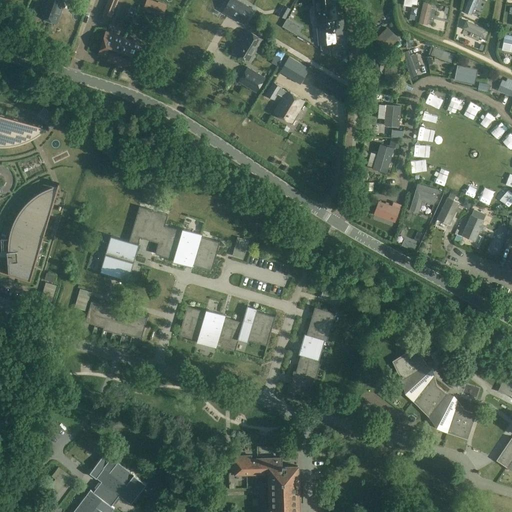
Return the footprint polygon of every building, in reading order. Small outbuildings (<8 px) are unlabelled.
[(45,0),(39,17),(56,24),(59,15),(58,15),(60,10),(61,10),(63,6),(61,6),(63,0),(45,0)] [(109,0),(106,9),(114,12),(118,0),(109,0)] [(243,22),(252,8),(238,0),(228,0),(223,9),(243,22)] [(334,0),(316,0),(319,21),(320,25),(318,26),(320,46),(335,45),(333,24),(331,24),(331,20),(337,19),(335,7),(337,7),(336,2),(335,2),(334,0)] [(468,0),(463,12),(471,15),(474,8),(476,9),(476,8),(479,7),(479,6),(480,5),(485,8),(487,0),(468,0)] [(153,3),(150,11),(162,15),(165,7),(153,3)] [(388,27),(387,28),(382,23),(371,35),(375,40),(386,51),(399,38),(388,27)] [(464,23),(462,30),(479,36),(481,29),(464,23)] [(235,54),(249,61),(262,38),(249,30),(235,54)] [(106,32),(99,54),(117,60),(124,38),(106,32)] [(124,38),(117,60),(135,66),(142,45),(124,38)] [(433,48),(430,56),(451,63),(454,55),(433,48)] [(417,75),(415,69),(420,68),(415,54),(411,55),(409,50),(402,52),(411,77),(417,75)] [(289,56),(279,72),(288,78),(299,84),(309,69),(289,56)] [(385,61),(384,78),(394,82),(398,75),(396,74),(397,62),(385,61)] [(469,83),(474,84),(477,70),(458,66),(456,71),(454,80),(469,83)] [(247,68),(239,81),(257,92),(265,78),(247,68)] [(313,85),(339,102),(345,92),(318,75),(313,85)] [(511,82),(497,76),(493,84),(511,91),(511,82)] [(273,114),(290,124),(303,103),(287,93),(288,92),(281,88),(282,87),(272,82),(265,94),(274,100),(277,94),(283,97),(273,114)] [(450,95),(447,108),(458,111),(457,113),(470,116),(473,101),(450,95)] [(399,106),(386,105),(379,105),(378,118),(385,119),(384,125),(398,126),(400,106),(399,106)] [(44,108),(38,115),(47,122),(53,115),(44,108)] [(26,121),(0,113),(0,143),(4,144),(14,143),(24,140),(33,136),(41,131),(31,128),(28,129),(26,127),(20,129),(19,127),(20,125),(22,121),(26,122),(26,121)] [(422,120),(421,131),(433,133),(434,122),(422,120)] [(312,131),(316,124),(309,121),(306,128),(312,131)] [(400,138),(400,130),(392,130),(391,137),(400,138)] [(425,147),(426,136),(417,135),(415,146),(425,147)] [(387,172),(392,154),(393,149),(390,147),(380,144),(377,154),(371,152),(367,165),(373,168),(374,168),(387,172)] [(494,202),(498,190),(487,186),(484,193),(482,192),(483,187),(472,183),(469,193),(494,202)] [(10,249),(7,251),(9,272),(8,273),(31,280),(53,206),(52,205),(51,210),(45,208),(44,208),(43,206),(48,203),(52,188),(43,192),(35,198),(28,204),(21,212),(16,220),(13,230),(11,239),(10,249)] [(417,190),(411,210),(419,212),(422,201),(433,204),(436,196),(417,190)] [(447,199),(438,219),(449,224),(455,212),(460,214),(462,210),(457,208),(459,204),(447,199)] [(395,222),(401,205),(393,203),(392,207),(379,202),(374,214),(382,217),(382,215),(388,217),(387,219),(395,222)] [(140,238),(154,241),(158,243),(157,248),(155,254),(174,259),(173,262),(193,268),(193,265),(212,271),(220,242),(202,236),(203,234),(183,228),(182,231),(178,230),(165,226),(167,219),(168,215),(139,206),(129,241),(111,236),(100,273),(128,282),(139,244),(138,244),(140,238)] [(470,215),(464,230),(462,236),(475,241),(480,229),(484,231),(487,222),(470,215)] [(243,259),(248,240),(238,237),(233,256),(243,259)] [(402,245),(413,250),(416,244),(404,239),(402,245)] [(47,273),(45,280),(53,283),(55,276),(47,273)] [(57,286),(46,283),(40,301),(51,304),(57,286)] [(343,292),(324,287),(321,297),(339,303),(343,292)] [(80,289),(75,307),(85,310),(91,292),(80,289)] [(91,301),(85,322),(104,327),(103,330),(123,336),(123,333),(142,339),(148,318),(128,312),(127,314),(110,309),(111,307),(91,301)] [(187,306),(179,335),(197,340),(196,342),(216,348),(217,346),(235,351),(239,340),(248,342),(249,340),(267,345),(275,317),(257,311),(258,309),(247,306),(243,320),(242,322),(227,318),(225,317),(226,315),(206,309),(206,311),(187,306)] [(307,334),(304,334),(299,354),(301,354),(297,368),(296,371),(295,371),(294,371),(288,390),(309,396),(314,378),(316,379),(322,359),(320,358),(325,341),(327,342),(336,313),(315,307),(307,334)] [(415,347),(393,362),(404,378),(417,398),(415,401),(415,400),(414,401),(415,402),(430,414),(432,415),(449,429),(449,431),(448,431),(448,432),(449,433),(468,439),(476,413),(457,407),(459,403),(446,394),(447,393),(431,381),(434,378),(426,365),(426,364),(415,347)] [(438,350),(430,355),(436,364),(443,358),(438,350)] [(453,376),(447,383),(456,390),(461,382),(453,376)] [(511,379),(505,376),(498,392),(511,396),(511,395),(511,379)] [(511,437),(511,438),(497,460),(507,466),(507,467),(508,466),(510,462),(511,462),(511,437)] [(112,511),(115,509),(111,506),(119,496),(119,495),(131,504),(147,484),(106,453),(90,473),(102,482),(101,483),(100,483),(96,489),(93,493),(90,490),(85,496),(72,511),(112,511)] [(252,456),(232,457),(232,474),(271,473),(271,496),(271,511),(299,511),(299,496),(298,466),(283,467),(282,458),(252,459),(252,456)] [(59,467),(52,476),(56,479),(49,487),(57,494),(70,476),(59,467)]
